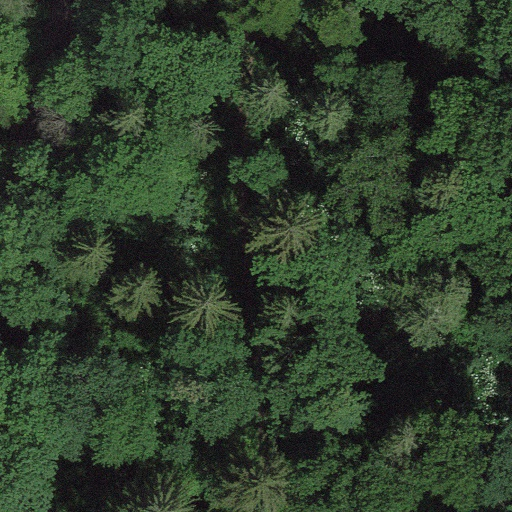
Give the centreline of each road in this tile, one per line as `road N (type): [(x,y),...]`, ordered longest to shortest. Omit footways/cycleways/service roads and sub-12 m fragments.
road 1 (track): [(282,0),(241,302),(256,511)]
road 2 (track): [(50,0),(0,166)]
